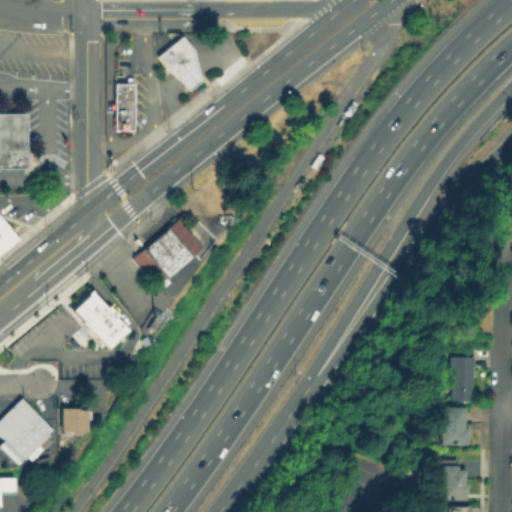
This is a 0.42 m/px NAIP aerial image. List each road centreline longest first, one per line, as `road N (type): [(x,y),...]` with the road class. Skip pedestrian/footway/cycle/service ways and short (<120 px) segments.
road 1 (motorway): [(511,0),(411,95),(120,511)]
road 2 (residential): [(380,9),(386,24),(374,56),(71,511)]
road 3 (motorway): [(160,511),(382,189),(432,122),(511,40)]
road 4 (motorway): [(302,397),(429,176),(511,79)]
road 5 (primary): [(89,227),(112,223),(391,0)]
road 6 (motorway): [(302,397),(437,218),(511,137)]
road 7 (primary): [(329,20),(99,202),(89,227)]
road 8 (tertiary): [(89,227),(82,14)]
road 9 (residential): [(505,226),(500,405)]
road 10 (motorway): [(218,511),(302,397)]
road 11 (tertiary): [(208,11),(82,14)]
road 12 (tertiary): [(329,20),(314,9),(208,11)]
